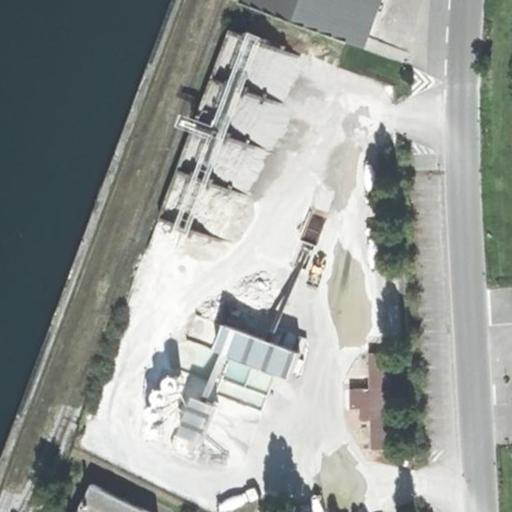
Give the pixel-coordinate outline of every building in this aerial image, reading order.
[(241,0),(239,7),(345,46),(362,0),(241,0)] [(362,0),(345,46),(362,53),(381,0),(362,0)] [(298,359),(305,340),(277,330),(272,343),(226,326),(216,352),(290,380),(293,373),(298,375),(301,368),(303,361),(298,359)] [(371,450),(390,450),(389,402),(388,354),(368,355),(369,390),(350,390),(350,411),(370,410),(371,450)] [(95,481),(80,511),(159,511),(160,511),(95,481)]
